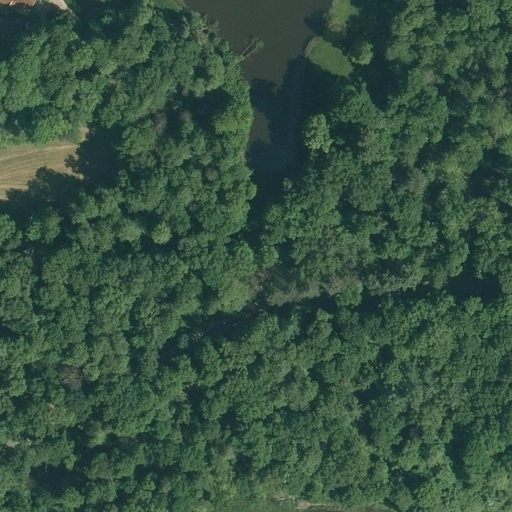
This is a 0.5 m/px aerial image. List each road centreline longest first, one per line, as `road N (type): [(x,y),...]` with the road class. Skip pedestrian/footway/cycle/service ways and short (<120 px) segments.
road 1 (track): [(274,446),(245,317),(215,247),(228,230),(227,181),(276,188),(300,173),(396,0)]
road 2 (unclassified): [(0,453),(277,299),(301,291),(511,282)]
road 3 (track): [(215,247),(94,42),(56,0)]
road 4 (track): [(274,446),(295,491),(386,498),(411,511)]
